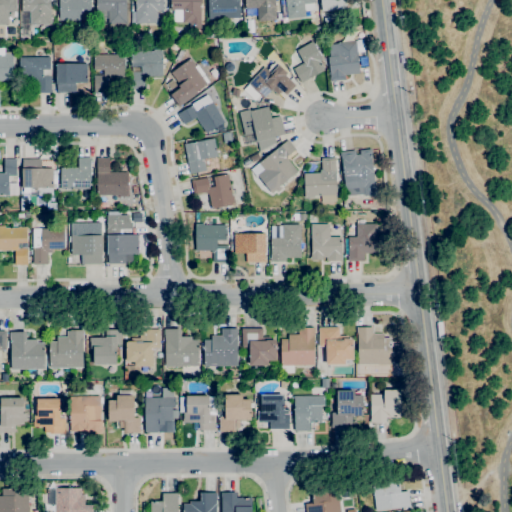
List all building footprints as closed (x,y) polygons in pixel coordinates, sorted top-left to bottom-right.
[(8,24),(0,24),(0,0),(16,0),(16,17),(13,17),(13,11),(8,11),(8,24)] [(50,24),(30,24),(29,24),(22,24),(21,0),(51,0),(51,3),(50,3),(50,24)] [(79,20),(75,20),(59,20),(58,0),(90,0),(91,19),(79,20)] [(125,0),(126,23),(107,23),(107,10),(95,11),(95,0),(125,0)] [(156,23),(135,23),(135,0),(165,0),(165,9),(155,10),(156,23)] [(200,0),(200,29),(189,29),(189,22),(182,22),(182,21),(173,21),(173,10),(170,10),(170,0),(200,0)] [(239,0),(240,18),(208,19),(207,0),(239,0)] [(257,21),(257,16),(245,16),(244,0),(274,0),(275,6),(275,20),(257,21)] [(287,19),(284,0),(314,0),(315,2),(313,2),(314,10),(305,11),(305,16),(287,19)] [(321,11),(319,0),(359,0),(353,1),(354,7),(321,11)] [(175,50),(169,47),(174,39),(179,43),(175,50)] [(330,81),(327,56),(329,56),(327,44),(337,43),(337,42),(355,40),(359,73),(344,75),(345,80),(338,81),(337,80),(330,81)] [(301,83),(292,68),(303,63),(295,50),(312,41),(322,59),(320,60),(323,65),(322,65),(325,70),(301,83)] [(131,89),(131,72),(140,71),(140,66),(130,66),(130,51),(153,51),(153,49),(161,49),(162,76),(144,77),(144,89),(131,89)] [(93,92),(93,75),(103,75),(103,70),(93,70),(93,54),(115,54),(115,53),(124,52),(124,77),(106,77),(107,92),(93,92)] [(0,55),(4,55),(4,54),(12,54),(13,81),(0,81),(0,55)] [(51,93),(36,93),(36,81),(31,81),(31,77),(19,77),(18,57),(49,57),(50,69),(50,76),(51,89),(51,93)] [(178,107),(177,106),(176,106),(168,95),(179,87),(178,85),(170,73),(190,58),(195,65),(194,66),(207,84),(199,90),(199,91),(178,107)] [(255,101),(243,90),(249,84),(247,83),(264,66),(267,70),(270,67),(269,66),(272,63),(273,64),(275,62),(277,65),(278,64),(287,73),(285,75),(293,83),(286,90),(287,91),(284,94),(281,91),(277,95),(272,89),(263,98),(260,95),(255,101)] [(75,92),(56,92),(56,63),(86,63),(86,83),(75,83),(75,92)] [(204,133),(195,117),(183,124),(177,113),(191,105),(195,112),(212,102),(224,122),(204,133)] [(245,146),(242,136),(244,136),(238,112),(249,109),(249,110),(267,106),(270,118),(280,115),(284,135),(256,142),(256,143),(245,146)] [(189,174),(183,144),(214,138),(217,156),(203,159),(205,171),(189,174)] [(270,193),(256,175),(263,170),(258,163),(288,139),(296,149),(286,157),(297,171),(270,193)] [(346,197),(340,156),(339,152),(355,150),(356,154),(359,154),(359,150),(371,148),(372,153),(370,153),(376,194),(364,196),(364,194),(346,197)] [(90,189),(60,189),(60,167),(69,167),(77,167),(77,158),(90,157),(90,189)] [(320,202),(320,195),(313,195),(313,197),(304,198),(303,172),(320,172),(320,169),(321,169),(321,157),(336,157),(336,160),(335,160),(336,183),(339,183),(339,194),(336,194),(336,202),(320,202)] [(8,195),(0,195),(0,172),(3,172),(3,158),(16,158),(16,176),(8,176),(8,184),(17,184),(17,195),(8,195)] [(21,187),(21,168),(22,168),(22,158),(41,158),(41,168),(53,168),(53,188),(21,187)] [(112,204),(97,204),(97,195),(96,195),(96,188),(94,188),(94,182),(96,182),(96,158),(109,158),(109,172),(128,172),(127,197),(119,197),(119,195),(112,195),(112,204)] [(210,209),(208,194),(205,194),(204,192),(193,194),(190,179),(194,179),(207,177),(209,187),(215,186),(213,176),(227,174),(231,196),(233,195),(235,204),(210,209)] [(133,222),(132,213),(140,212),(141,222),(133,222)] [(105,215),(130,214),(130,229),(106,229),(105,215)] [(227,262),(212,262),(212,253),(210,253),(210,250),(195,250),(194,223),(203,223),(203,225),(226,224),(226,240),(216,240),(216,245),(227,245),(227,262)] [(342,260),(326,260),(326,257),(322,257),(322,260),(309,260),(309,256),(311,256),(310,224),(329,223),(329,236),(340,236),(341,257),(342,257),(342,260)] [(364,261),(348,261),(348,253),(344,253),(344,240),(348,240),(348,236),(356,236),(356,223),(364,223),(377,223),(376,253),(364,253),(364,261)] [(286,261),(270,261),(270,258),(270,238),(270,225),(281,225),(281,224),(300,224),(300,227),(302,227),(302,248),(300,248),(300,257),(285,257),(286,261)] [(28,266),(13,266),(13,250),(0,250),(0,226),(4,226),(4,227),(12,227),(27,227),(27,250),(28,250),(28,266)] [(44,265),(42,265),(42,264),(32,264),(32,261),(32,228),(41,228),(64,228),(64,249),(51,249),(51,253),(47,253),(47,264),(44,264),(44,265)] [(126,263),(108,264),(107,254),(106,254),(106,234),(138,234),(138,254),(126,254),(126,263)] [(245,262),(245,253),(234,253),(234,234),(265,234),(265,253),(264,253),(264,262),(245,262)] [(82,264),(82,255),(70,255),(70,235),(101,235),(102,254),(101,254),(101,264),(82,264)] [(293,373),(280,373),(280,339),(287,339),(287,334),(298,334),(298,328),(302,328),(302,327),(314,327),(314,365),(293,365),(293,373)] [(344,364),(325,364),(325,346),(318,346),(318,331),(318,327),(338,327),(338,335),(353,335),(353,360),(352,360),(352,363),(344,363),(344,364)] [(357,365),(357,331),(356,331),(356,327),(373,327),(373,333),(383,333),(383,337),(391,337),(391,364),(357,365)] [(165,366),(164,334),(164,328),(180,328),(180,336),(191,336),(191,339),(198,339),(198,366),(165,366)] [(237,366),(203,366),(203,339),(210,339),(210,335),(221,335),(221,328),(236,328),(237,366)] [(267,365),(249,366),(248,347),(242,347),(242,333),(241,333),(241,328),(261,328),(261,336),(275,336),(276,360),(267,360),(267,365)] [(82,367),(49,368),(49,341),(56,341),(56,336),(66,336),(66,330),(70,330),(70,329),(82,329),(82,367)] [(93,364),(92,346),(94,346),(94,337),(105,337),(105,329),(121,329),(121,345),(116,345),(116,364),(93,364)] [(134,366),(134,362),(125,362),(125,341),(127,341),(126,341),(131,341),(131,338),(139,337),(139,329),(159,329),(160,348),(152,349),(152,366),(134,366)] [(27,375),(27,369),(11,369),(10,339),(9,339),(9,332),(26,331),(26,339),(37,339),(37,342),(43,342),(44,349),(46,349),(46,358),(44,358),(44,369),(36,369),(36,375),(27,375)] [(140,432),(124,432),(123,420),(117,420),(117,422),(108,422),(107,400),(116,400),(116,395),(118,395),(118,389),(131,389),(131,395),(133,395),(134,417),(140,417),(140,428),(140,432)] [(370,423),(370,394),(383,394),(383,389),(400,389),(401,408),(400,408),(400,417),(385,417),(385,423),(370,423)] [(353,428),(330,428),(330,412),(336,412),(336,390),(354,390),(354,395),(363,395),(363,416),(353,416),(353,428)] [(235,432),(218,432),(218,416),(224,416),(224,394),(242,394),(242,399),(250,399),(250,420),(241,421),(241,419),(235,419),(235,432)] [(288,429),(269,429),(269,422),(256,422),(256,417),(257,417),(257,410),(260,410),(260,405),(256,405),(256,398),(260,398),(260,394),(283,394),(283,414),(288,415),(288,429)] [(214,430),(198,430),(198,423),(182,423),(182,412),(178,412),(178,397),(186,397),(186,395),(209,395),(209,397),(216,397),(216,414),(214,414),(214,430)] [(309,431),(294,431),(293,395),(324,395),(324,405),(321,405),(321,423),(309,423),(309,431)] [(85,431),(69,431),(69,397),(100,396),(100,405),(101,405),(101,421),(97,421),(97,423),(85,423),(85,431)] [(15,433),(0,433),(0,397),(22,397),(23,413),(26,413),(27,424),(15,424),(15,433)] [(174,432),(144,433),(144,397),(175,397),(175,407),(172,407),(172,422),(174,422),(174,432)] [(65,433),(49,433),(49,432),(46,432),(46,433),(44,433),(44,426),(32,427),(32,422),(33,422),(33,414),(36,414),(36,399),(59,398),(59,409),(58,409),(58,411),(59,411),(59,418),(65,417),(65,433)] [(375,511),(371,480),(381,479),(381,480),(399,478),(400,492),(408,491),(410,506),(375,511)] [(305,511),(304,504),(312,503),(310,491),(327,489),(327,486),(337,485),(340,511),(305,511)] [(54,511),(54,504),(47,504),(46,488),(54,488),(73,487),(73,488),(76,488),(76,487),(81,487),(81,495),(84,495),(84,505),(92,505),(92,511),(54,511)] [(28,511),(0,511),(0,495),(1,495),(1,488),(28,488),(28,511)] [(150,511),(150,501),(162,501),(162,493),(178,492),(178,511),(150,511)] [(182,511),(182,503),(190,503),(190,501),(200,500),(200,492),(216,492),(216,500),(216,511),(182,511)] [(221,511),(221,496),(220,496),(220,492),(236,492),(236,497),(251,497),(251,506),(251,511),(221,511)]
